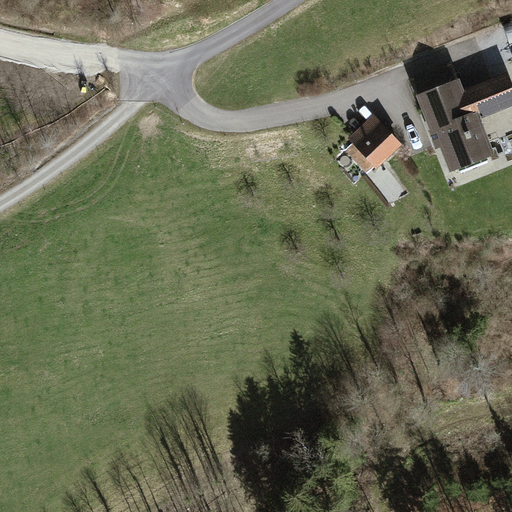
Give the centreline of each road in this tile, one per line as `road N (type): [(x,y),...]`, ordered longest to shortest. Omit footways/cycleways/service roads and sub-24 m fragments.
road 1 (track): [(0,201),(75,153),(159,78)]
road 2 (track): [(159,78),(0,36)]
road 3 (residential): [(159,78),(285,0)]
